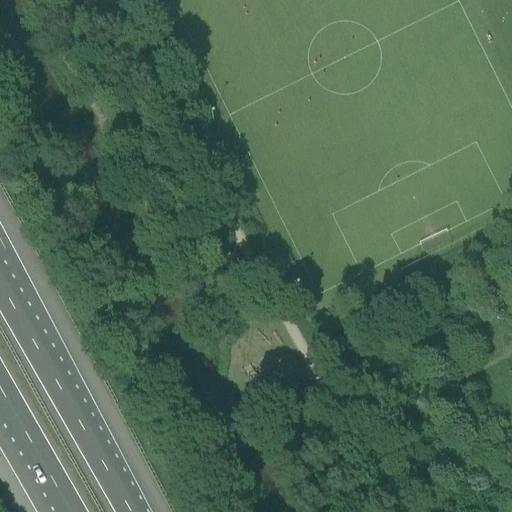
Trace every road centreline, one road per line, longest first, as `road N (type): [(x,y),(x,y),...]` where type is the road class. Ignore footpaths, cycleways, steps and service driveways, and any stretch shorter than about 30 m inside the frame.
road 1 (motorway): [(130,511),(0,278)]
road 2 (motorway): [(0,385),(69,511)]
